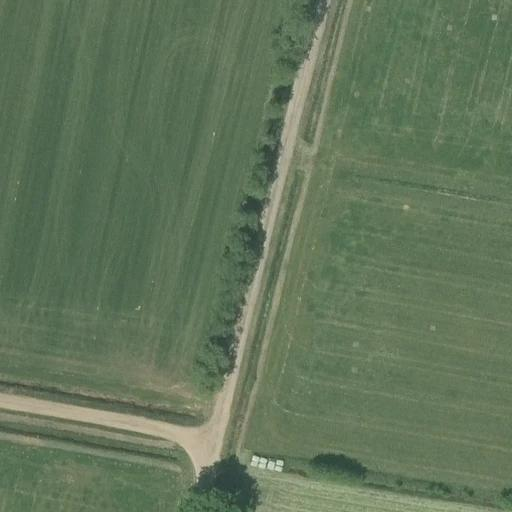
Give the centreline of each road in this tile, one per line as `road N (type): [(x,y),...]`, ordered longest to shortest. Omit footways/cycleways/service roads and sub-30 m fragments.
road 1 (track): [(322,0),(215,434)]
road 2 (track): [(0,397),(215,434)]
